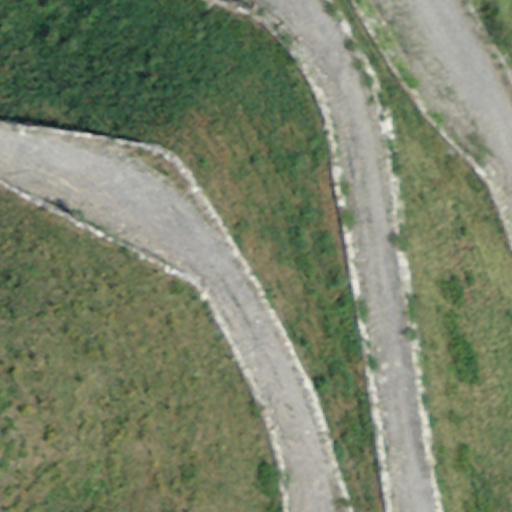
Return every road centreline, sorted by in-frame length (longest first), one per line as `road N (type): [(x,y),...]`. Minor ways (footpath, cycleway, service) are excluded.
road 1 (track): [(411,511),(357,142),(332,69),(281,0)]
road 2 (track): [(0,174),(96,193),(191,258),(228,305),(283,415),(312,511)]
road 3 (track): [(424,0),(511,164)]
